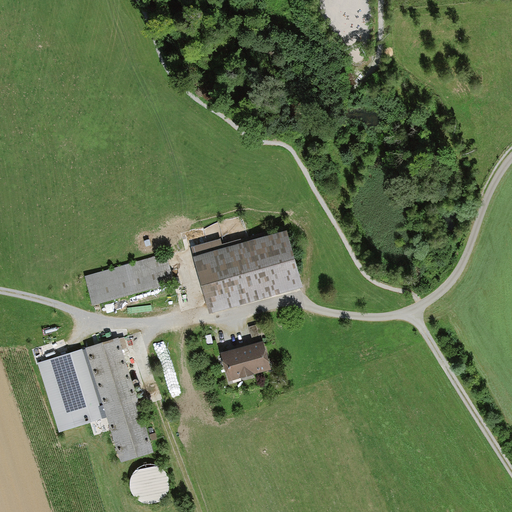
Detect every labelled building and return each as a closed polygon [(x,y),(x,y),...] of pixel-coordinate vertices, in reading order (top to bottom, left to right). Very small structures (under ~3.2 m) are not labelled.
[(284,231),(192,256),(207,311),(299,287),(284,231)] [(164,254),(86,276),(93,303),(172,281),(164,254)] [(260,318),(247,322),(251,334),(264,330),(260,318)] [(115,337),(84,347),(119,460),(151,450),(115,337)] [(261,340),(219,352),(227,379),(269,367),(261,340)] [(82,349),(38,362),(60,432),(103,418),(82,349)]
